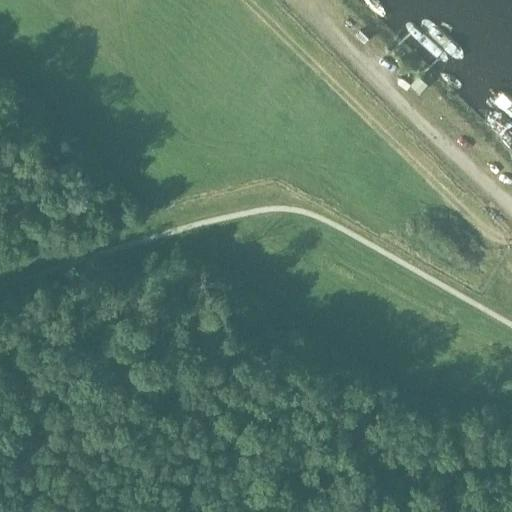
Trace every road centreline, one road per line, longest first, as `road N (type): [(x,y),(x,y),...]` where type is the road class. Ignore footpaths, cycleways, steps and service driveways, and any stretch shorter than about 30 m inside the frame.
road 1 (track): [(511,265),(481,310),(465,317),(264,198),(170,220),(0,278)]
road 2 (track): [(511,243),(496,240),(249,0)]
road 3 (unclassified): [(296,0),(511,208)]
